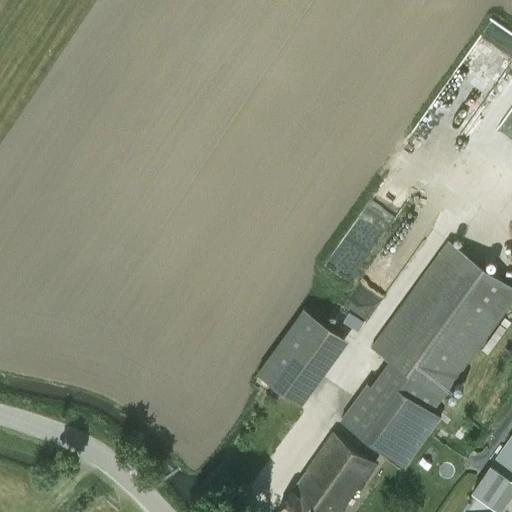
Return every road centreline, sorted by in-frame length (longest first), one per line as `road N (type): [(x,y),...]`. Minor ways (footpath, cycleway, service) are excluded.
road 1 (track): [(331,390),(460,201),(511,192)]
road 2 (unclassified): [(160,511),(89,449),(0,412)]
